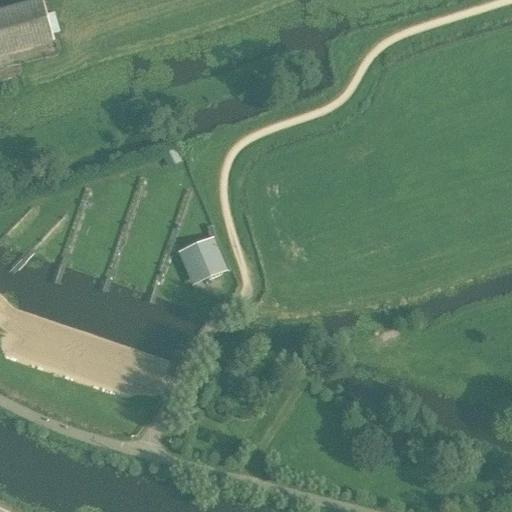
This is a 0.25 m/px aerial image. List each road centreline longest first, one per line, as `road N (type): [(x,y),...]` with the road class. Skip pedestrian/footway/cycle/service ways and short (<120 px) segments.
road 1 (unclassified): [(356,511),(71,433),(0,400)]
road 2 (track): [(247,483),(303,379),(335,352),(511,314)]
